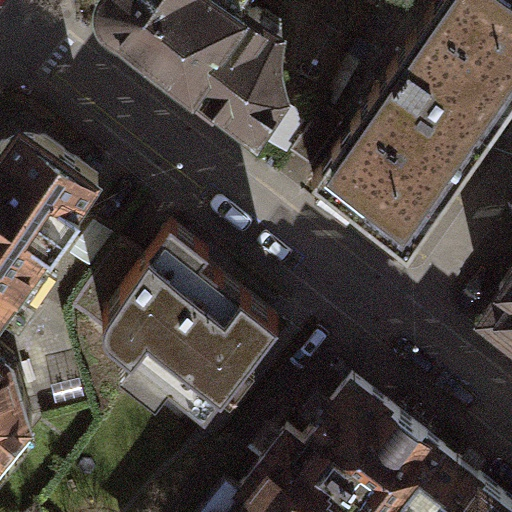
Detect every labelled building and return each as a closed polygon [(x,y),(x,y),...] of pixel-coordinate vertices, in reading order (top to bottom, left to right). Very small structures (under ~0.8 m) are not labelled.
[(103,0),(103,1),(105,8),(108,14),(114,19),(120,23),(194,80),(187,89),(213,110),(220,101),(256,129),(286,83),(283,74),(281,64),(280,54),(280,44),(281,34),(283,24),(256,5),(254,9),(241,0),(103,0)] [(511,100),(511,0),(434,0),(313,173),(408,248),(511,100)] [(0,141),(0,270),(20,284),(40,254),(42,256),(82,200),(80,199),(100,170),(41,129),(31,126),(21,126),(11,130),(3,138),(0,141)] [(205,406),(280,312),(203,252),(210,242),(171,211),(145,249),(121,233),(73,303),(135,351),(140,343),(167,365),(161,372),(205,406)] [(511,261),(500,280),(505,283),(486,309),(511,329),(511,261)] [(0,270),(0,453),(33,414),(15,352),(0,339),(0,312),(20,284),(0,270)] [(511,511),(511,494),(353,369),(303,432),(288,420),(215,511),(511,511)]
